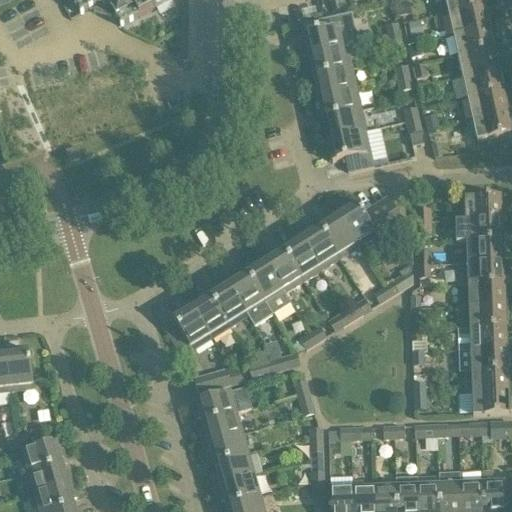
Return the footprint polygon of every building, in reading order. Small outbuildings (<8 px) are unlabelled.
[(72,0),(81,16),(89,12),(102,5),(110,8),(117,21),(121,28),(174,0),(72,0)] [(484,0),(444,0),(448,17),(484,9),(483,3),(485,2),(484,0)] [(412,13),(409,3),(393,7),(395,17),(412,13)] [(485,14),(484,9),(448,17),(453,38),(491,29),(487,13),(485,14)] [(304,37),(309,59),(348,50),(359,47),(352,15),(307,26),(310,35),(304,37)] [(420,22),(409,24),(411,37),(423,35),(420,22)] [(388,41),(401,38),(398,27),(385,30),(388,41)] [(491,29),(453,38),(458,59),(493,51),(492,45),(495,45),(491,29)] [(403,51),(401,38),(388,41),(390,54),(403,51)] [(419,46),(408,48),(411,62),(422,60),(419,46)] [(348,50),(309,59),(314,80),(352,71),(348,50)] [(493,51),(458,59),(463,80),(501,72),(497,56),(495,57),(493,51)] [(429,80),(426,68),(413,71),(415,83),(429,80)] [(397,83),(410,80),(408,69),(395,72),(397,83)] [(357,92),(352,71),(314,80),(318,101),(357,92)] [(501,72),(463,80),(468,101),(503,93),(502,88),(504,87),(501,72)] [(410,80),(397,83),(400,96),(413,93),(410,80)] [(362,113),(357,92),(318,101),(323,122),(362,113)] [(503,93),(468,101),(472,123),(510,114),(507,99),(504,99),(503,93)] [(407,126),(420,123),(417,111),(404,114),(407,126)] [(362,113),(323,122),(328,143),(366,135),(362,113)] [(511,129),(511,122),(510,114),(472,123),(477,145),(511,136),(511,133),(511,130),(511,129)] [(440,130),(436,117),(425,120),(428,133),(440,130)] [(420,123),(407,126),(410,138),(423,134),(420,123)] [(366,135),(328,143),(333,165),(346,162),(348,175),(374,169),(366,135)] [(424,147),(422,136),(410,138),(412,150),(424,147)] [(434,161),(442,159),(439,146),(431,147),(434,161)] [(69,164),(81,161),(77,149),(66,153),(69,164)] [(466,223),(504,221),(504,206),(501,206),(501,199),(465,200),(466,223)] [(388,201),(375,209),(364,216),(357,205),(338,217),(359,250),(377,239),(381,246),(407,230),(388,201)] [(418,224),(431,224),(430,212),(418,212),(418,224)] [(359,250),(338,217),(319,228),(340,262),(359,250)] [(504,221),(466,223),(456,223),(456,244),(466,244),(503,243),(502,237),(505,237),(504,221)] [(431,224),(418,224),(419,238),(431,237),(431,224)] [(319,228),(301,240),(322,273),(340,262),(319,228)] [(301,240),(283,251),(303,285),(322,273),(301,240)] [(503,243),(466,244),(467,266),(506,265),(505,249),(503,249),(503,243)] [(283,251),(264,262),(285,296),(303,285),(283,251)] [(418,267),(430,267),(430,251),(418,252),(418,267)] [(285,296),(264,262),(246,274),(267,307),(273,318),(292,306),(285,296)] [(467,266),(467,267),(455,267),(456,288),(468,288),(504,286),(504,281),(506,280),(506,265),(467,266)] [(431,282),(430,267),(418,267),(419,282),(431,282)] [(246,274),(228,285),(249,319),(255,330),(273,318),(267,307),(246,274)] [(249,319),(228,285),(209,297),(230,330),(249,319)] [(384,291),(391,301),(400,295),(394,285),(384,291)] [(504,286),(468,288),(469,310),(507,309),(506,292),(504,292),(504,286)] [(391,301),(384,291),(373,297),(380,308),(391,301)] [(209,297),(191,308),(212,342),(230,330),(209,297)] [(421,311),(420,300),(411,300),(411,312),(421,311)] [(212,342),(191,308),(172,320),(174,324),(193,354),(212,342)] [(347,314),(353,325),(363,318),(357,308),(347,314)] [(507,309),(469,310),(470,331),(505,330),(505,324),(508,323),(507,309)] [(353,325),(347,314),(337,320),(343,331),(353,325)] [(412,333),(421,333),(421,322),(411,322),(412,333)] [(174,324),(163,330),(181,361),(193,354),(174,324)] [(505,330),(470,331),(458,332),(459,354),(508,352),(508,336),(505,336),(505,330)] [(310,337),(316,348),(327,341),(320,331),(310,337)] [(421,333),(412,333),(412,345),(422,344),(421,333)] [(316,348),(310,337),(300,343),(306,354),(316,348)] [(508,352),(459,354),(459,375),(471,375),(506,373),(506,368),(509,367),(508,352)] [(8,355),(12,395),(34,392),(30,353),(8,355)] [(8,355),(0,356),(0,395),(12,395),(8,355)] [(423,369),(423,356),(413,356),(413,369),(423,369)] [(281,362),(269,365),(273,377),(284,373),(281,362)] [(273,377),(269,365),(258,368),(261,380),(273,377)] [(231,388),(228,377),(227,373),(195,382),(199,398),(231,388)] [(507,379),(506,373),(471,375),(472,396),(509,395),(509,379),(507,379)] [(239,374),(228,377),(231,388),(243,385),(239,374)] [(298,400),(309,396),(306,385),(294,388),(298,400)] [(414,398),(425,397),(425,387),(414,387),(414,398)] [(192,406),(196,422),(201,420),(203,426),(236,417),(252,412),(246,391),(230,396),(230,395),(192,406)] [(510,411),(509,395),(472,396),(473,419),(508,418),(507,411),(510,411)] [(309,396),(298,400),(301,411),(312,408),(309,396)] [(425,397),(414,398),(415,414),(426,413),(425,397)] [(236,417),(203,426),(205,432),(200,434),(204,448),(242,437),(236,417)] [(480,439),(491,438),(491,442),(511,441),(511,425),(480,427),(480,439)] [(480,427),(469,427),(469,439),(480,439),(480,427)] [(437,442),(437,428),(414,430),(414,443),(437,442)] [(448,428),(437,428),(437,442),(449,442),(448,428)] [(405,430),(393,431),(394,443),(405,442),(405,430)] [(394,443),(393,431),(383,431),(384,443),(394,443)] [(310,445),(322,444),(322,432),(310,433),(310,445)] [(373,432),(361,432),(350,433),(351,445),(373,444),(373,432)] [(340,433),(340,435),(329,435),(329,446),(351,445),(350,433),(340,433)] [(29,434),(17,437),(20,449),(32,446),(29,434)] [(20,449),(17,437),(6,441),(9,452),(20,449)] [(242,437),(204,448),(208,463),(213,462),(215,468),(248,459),(242,437)] [(29,476),(62,467),(61,461),(65,459),(61,444),(23,455),(29,476)] [(323,456),(322,444),(310,445),(311,456),(323,456)] [(248,459),(215,468),(217,474),(212,475),(216,490),(254,479),(248,459)] [(64,473),(62,467),(29,476),(35,497),(73,486),(69,472),(64,473)] [(505,511),(504,486),(492,486),(491,474),(482,475),(482,487),(483,511),(505,511)] [(312,488),(324,487),(324,475),(312,476),(312,488)] [(461,476),(439,477),(439,488),(440,511),(461,511),(461,488),(461,476)] [(260,500),(254,479),(216,490),(220,505),(225,503),(227,510),(260,500)] [(418,511),(417,489),(417,481),(395,482),(396,490),(396,511),(418,511)] [(374,511),(374,491),(363,492),(363,484),(352,484),(352,492),(353,511),(374,511)] [(73,486),(35,497),(39,511),(61,511),(74,508),(73,502),(77,501),(73,486)] [(325,499),(324,487),(312,488),(313,499),(325,499)] [(483,511),(482,487),(461,488),(461,511),(483,511)] [(440,511),(439,488),(417,489),(418,511),(440,511)] [(396,511),(396,490),(374,491),(374,511),(396,511)] [(353,511),(352,492),(330,493),(331,511),(353,511)] [(263,511),(260,500),(227,510),(227,511),(263,511)]
